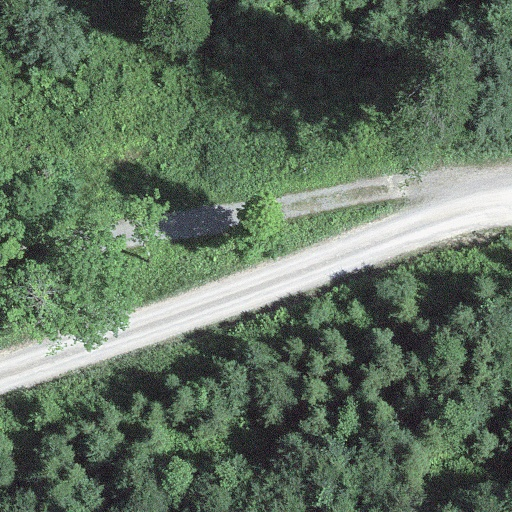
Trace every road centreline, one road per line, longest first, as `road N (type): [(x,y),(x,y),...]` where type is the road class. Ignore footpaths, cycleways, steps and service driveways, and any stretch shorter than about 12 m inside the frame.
road 1 (track): [(511,188),(0,378)]
road 2 (track): [(0,260),(333,192),(504,186)]
